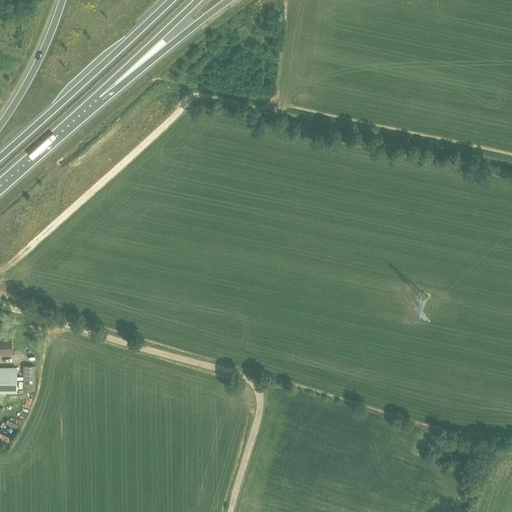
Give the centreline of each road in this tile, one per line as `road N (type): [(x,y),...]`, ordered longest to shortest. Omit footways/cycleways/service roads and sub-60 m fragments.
road 1 (trunk): [(171,0),(0,157)]
road 2 (trunk): [(94,101),(229,0)]
road 3 (trunk): [(94,101),(200,0)]
road 4 (trunk): [(62,0),(0,126)]
road 5 (trunk): [(0,183),(94,101)]
